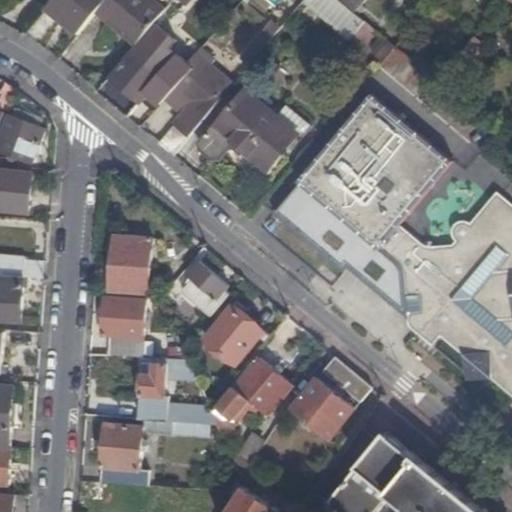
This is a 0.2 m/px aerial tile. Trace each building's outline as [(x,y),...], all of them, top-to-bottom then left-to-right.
[(55,0),(48,8),(80,34),(98,12),(108,0),(55,0)] [(151,0),(108,0),(98,12),(138,46),(157,23),(166,13),(151,0)] [(356,14),(340,0),(312,0),(319,6),(317,9),(323,14),(325,11),(356,37),(367,23),(356,14)] [(340,0),(356,14),(367,0),(340,0)] [(138,46),(99,92),(130,117),(163,78),(145,62),(169,34),(157,23),(138,46)] [(270,29),(244,60),(251,66),(277,36),(270,29)] [(474,39),(445,74),(452,79),(471,57),(474,60),(485,47),(474,39)] [(209,56),(203,50),(192,63),(198,68),(209,56)] [(186,95),(178,88),(171,97),(187,111),(160,143),(175,156),(236,85),(212,65),(186,95)] [(19,90),(10,83),(2,105),(12,108),(19,90)] [(249,93),(219,129),(216,126),(201,144),(201,150),(215,161),(223,161),(237,144),(269,171),(299,135),(249,93)] [(400,308),(399,311),(399,315),(401,319),(404,323),(426,341),(434,332),(453,345),(459,344),(460,360),(461,365),(463,369),(465,372),(468,374),(473,376),(479,376),(497,375),(497,381),(511,393),(511,241),(511,240),(511,202),(493,187),(468,220),(465,217),(462,217),(459,217),(456,218),(453,219),(451,222),(449,224),(449,227),(450,232),(451,235),(453,238),(450,242),(430,243),(426,243),(423,242),(418,239),(403,226),(454,162),(374,95),(275,213),(319,250),(323,246),(400,308)] [(48,129),(10,114),(0,141),(0,149),(12,154),(12,158),(0,157),(0,165),(16,166),(16,160),(20,157),(35,162),(48,129)] [(2,177),(2,182),(1,188),(0,187),(0,207),(31,211),(35,174),(3,171),(2,177)] [(112,293),(150,296),(153,250),(159,251),(160,245),(153,244),(154,239),(125,237),(123,271),(113,270),(112,293)] [(26,275),(46,276),(48,259),(27,258),(27,256),(0,254),(0,273),(25,275),(26,275)] [(212,315),(231,293),(226,289),(230,285),(200,261),(189,274),(194,279),(184,291),(212,315)] [(0,318),(24,319),(25,275),(0,273),(0,318)] [(112,335),(110,355),(143,358),(146,300),(106,297),(104,335),(112,335)] [(265,332),(234,307),(208,339),(239,364),(265,332)] [(283,344),(299,324),(288,315),(272,334),(283,344)] [(170,360),(184,361),(185,350),(171,349),(170,360)] [(362,403),(374,388),(358,374),(340,395),(335,391),(352,370),(337,357),(295,408),(333,438),(361,402),(362,403)] [(219,425),(224,436),(239,423),(235,419),(245,407),(250,411),(252,407),(248,403),(251,400),(261,408),(270,416),(295,385),(261,358),(214,413),(219,425)] [(171,421),(219,425),(214,413),(211,407),(210,405),(191,404),(167,402),(169,363),(146,362),(142,419),(145,419),(171,421)] [(0,447),(12,448),(16,386),(0,385),(0,447)] [(211,407),(217,400),(213,395),(209,400),(210,405),(211,407)] [(248,403),(252,407),(258,412),(261,408),(251,400),(248,403)] [(134,484),(151,486),(152,471),(142,470),(143,452),(148,452),(149,446),(144,446),(145,432),(170,434),(170,432),(171,421),(145,419),(145,427),(107,424),(103,482),(134,484)] [(171,421),(170,432),(224,436),(219,425),(171,421)] [(486,511),(388,433),(359,468),(359,469),(330,505),(338,511),(377,511),(386,502),(399,511),(401,511),(486,511)] [(0,482),(11,484),(13,448),(12,448),(0,447),(0,482)] [(234,506),(230,511),(280,511),(281,510),(246,487),(245,489),(239,484),(234,492),(228,502),(234,506)] [(220,511),(223,494),(174,490),(172,511),(184,511),(220,511)] [(0,511),(14,511),(16,495),(0,493),(0,511)] [(221,511),(230,511),(234,506),(228,502),(221,511)]
